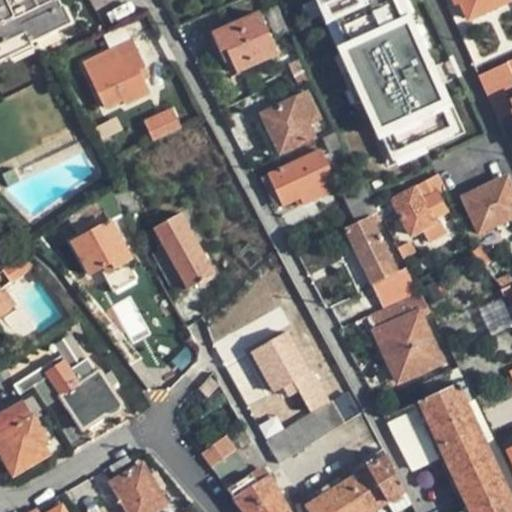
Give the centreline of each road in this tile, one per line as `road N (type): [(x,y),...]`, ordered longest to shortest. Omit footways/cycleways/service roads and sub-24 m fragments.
road 1 (residential): [(424,511),(143,0)]
road 2 (residential): [(0,504),(151,422)]
